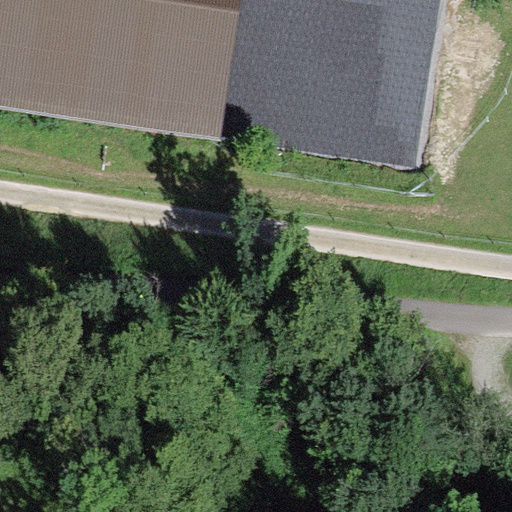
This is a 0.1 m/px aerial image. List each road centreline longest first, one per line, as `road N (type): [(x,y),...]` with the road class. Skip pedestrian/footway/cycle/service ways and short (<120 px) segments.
road 1 (track): [(0,190),(511,271)]
road 2 (residential): [(0,290),(511,321)]
